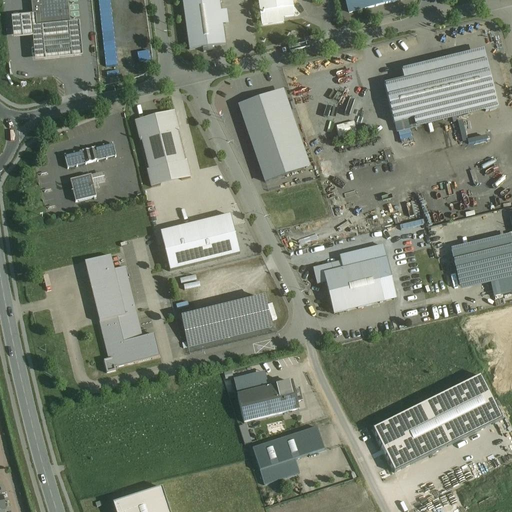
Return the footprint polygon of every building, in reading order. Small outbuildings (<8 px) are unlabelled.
[(66,0),(39,0),(31,1),(32,16),(34,31),(70,27),(69,25),(66,0)] [(218,0),(190,0),(182,1),(189,51),(225,46),(218,0)] [(257,0),(261,26),(282,24),(282,19),(293,17),(290,0),(257,0)] [(404,0),(345,0),(349,14),(405,0),(404,0)] [(32,16),(11,18),(14,40),(32,38),(35,62),(82,58),(79,24),(69,25),(70,27),(34,31),(32,16)] [(485,61),(383,86),(393,125),(495,100),(485,61)] [(284,97),(242,111),(267,184),(308,170),(284,97)] [(173,113),(135,123),(139,142),(141,141),(149,171),(147,172),(151,189),(190,179),(185,162),(184,163),(176,132),(178,132),(173,113)] [(93,150),(83,153),(83,152),(81,152),(85,166),(86,166),(86,165),(96,163),(97,163),(94,149),(93,150)] [(90,177),(69,182),(75,204),(95,199),(90,177)] [(160,234),(170,273),(239,256),(230,217),(160,234)] [(511,250),(510,243),(452,257),(459,286),(511,273),(511,250)] [(124,269),(113,271),(110,257),(84,264),(103,343),(140,334),(124,269)] [(340,263),(312,270),(316,286),(325,284),(323,276),(342,271),(340,263)] [(342,271),(323,276),(333,316),(383,304),(373,264),(342,271)] [(262,301),(181,320),(188,348),(223,340),(221,334),(233,331),(234,337),(269,328),(262,301)] [(233,331),(221,334),(223,340),(234,337),(233,331)] [(140,334),(103,343),(108,361),(103,362),(106,374),(115,372),(114,369),(116,368),(116,369),(159,358),(153,336),(141,339),(140,334)] [(233,381),(237,397),(268,389),(264,374),(233,381)] [(371,432),(393,475),(501,421),(480,378),(371,432)] [(268,389),(237,397),(243,424),(298,410),(297,403),(294,391),(292,384),(268,389)] [(240,426),(245,444),(251,443),(246,425),(240,426)] [(316,429),(252,450),(264,487),(299,475),(295,461),(323,452),(316,429)] [(168,511),(162,489),(113,505),(115,511),(168,511)]
